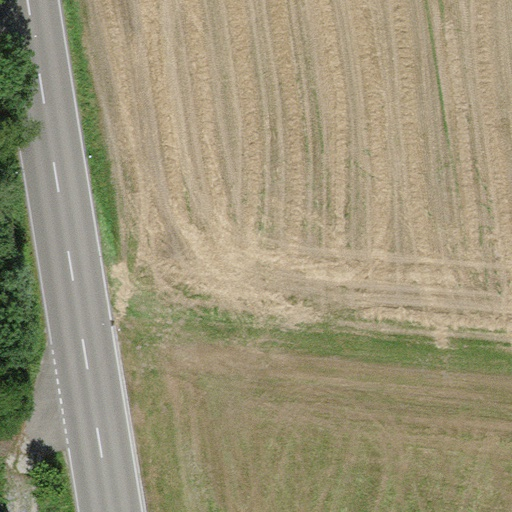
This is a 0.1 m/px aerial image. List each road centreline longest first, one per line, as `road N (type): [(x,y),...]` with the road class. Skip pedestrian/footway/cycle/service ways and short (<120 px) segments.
road 1 (secondary): [(27,0),(111,511)]
road 2 (track): [(13,511),(14,489),(42,426),(88,373)]
